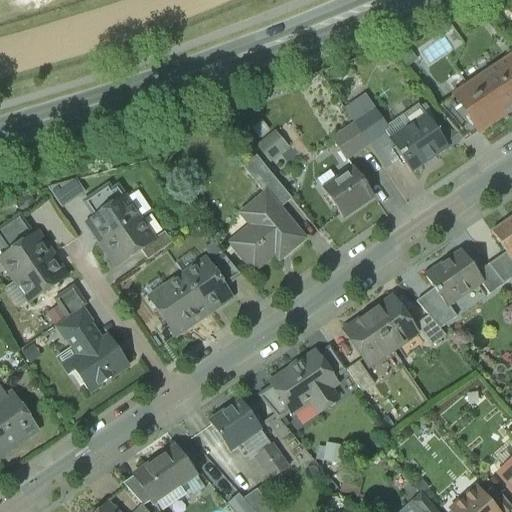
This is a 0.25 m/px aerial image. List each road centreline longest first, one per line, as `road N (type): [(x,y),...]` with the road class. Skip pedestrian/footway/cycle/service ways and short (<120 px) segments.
road 1 (residential): [(173,397),(511,165)]
road 2 (secondary): [(387,0),(252,53),(0,132)]
road 3 (residential): [(4,511),(173,397)]
road 4 (residential): [(173,397),(70,246)]
